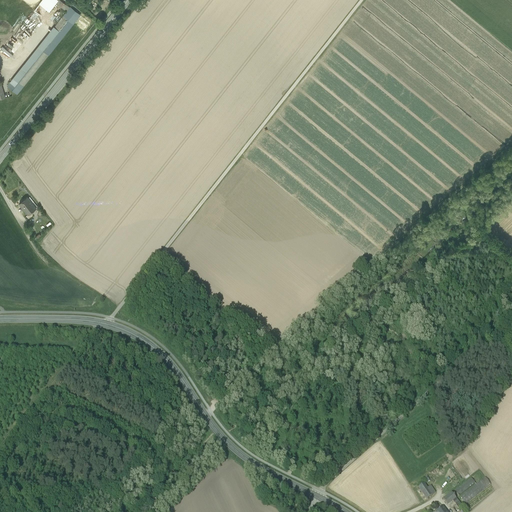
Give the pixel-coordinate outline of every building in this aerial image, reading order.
[(67,11),(70,8),(59,0),(58,0),(56,3),(67,11)] [(67,11),(39,47),(48,55),(79,16),(70,8),(67,11)] [(8,37),(18,45),(20,44),(9,36),(8,37)] [(39,47),(7,86),(16,94),(48,55),(39,47)] [(27,197),(19,203),(23,209),(31,202),(27,197)] [(31,202),(23,209),(28,215),(36,208),(31,202)] [(485,477),(459,497),(465,504),(490,485),(485,477)] [(471,478),(454,490),(459,496),(475,484),(471,478)] [(427,488),(424,483),(418,487),(426,499),(432,495),(427,488)] [(452,493),(443,500),(447,505),(453,501),(456,498),(452,493)] [(461,511),(460,511),(466,511),(456,498),(453,501),(461,511)]
